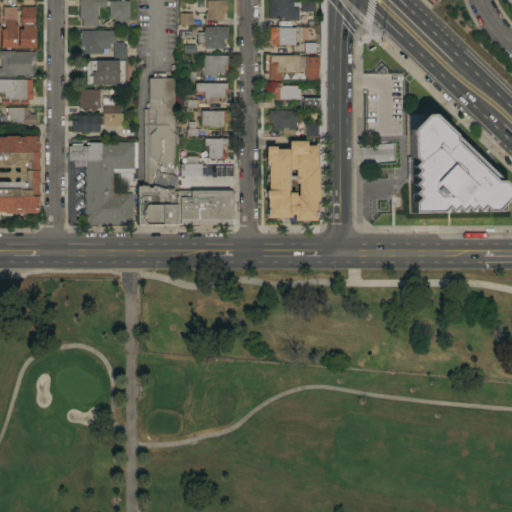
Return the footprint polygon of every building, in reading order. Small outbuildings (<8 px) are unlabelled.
[(96,27),(81,27),(81,19),(78,19),(78,0),(105,0),(105,1),(120,1),(120,0),(123,0),(123,1),(129,1),(128,22),(114,22),(114,18),(108,18),(108,7),(96,7),(96,27)] [(205,0),(226,0),(226,11),(222,11),(222,13),(223,13),(223,17),(221,17),(222,20),(218,20),(219,22),(215,22),(215,20),(204,20),(204,13),(205,13),(205,0)] [(299,12),(299,9),(298,9),(298,21),(285,21),(285,18),(268,18),(268,0),(314,0),(314,12),(299,12)] [(17,48),(17,29),(21,29),(21,24),(19,25),(19,7),(33,7),(33,18),(34,18),(34,48),(17,48)] [(0,48),(0,29),(4,29),(4,25),(1,25),(1,20),(2,20),(2,8),(16,8),(16,48),(0,48)] [(179,14),(192,13),(192,25),(179,25),(179,14)] [(203,49),(203,43),(196,43),(196,32),(203,32),(203,27),(227,27),(227,40),(223,40),(223,49),(203,49)] [(294,45),(288,45),(288,47),(284,47),(284,45),(272,45),(272,40),(269,40),(269,27),(277,27),(277,28),(279,27),(279,28),(294,28),(294,45)] [(102,31),(115,31),(115,44),(111,45),(111,39),(109,39),(109,49),(102,49),(102,54),(83,54),(83,47),(80,47),(80,31),(102,31)] [(183,53),(183,38),(178,38),(178,31),(191,31),(191,38),(194,38),(194,47),(195,47),(196,53),(183,53)] [(127,60),(113,60),(113,46),(114,46),(114,45),(116,45),(116,43),(124,43),(124,46),(126,46),(127,60)] [(0,51),(13,51),(13,52),(34,52),(34,61),(33,61),(33,66),(34,66),(34,75),(14,75),(14,76),(0,76),(0,51)] [(271,55),(271,54),(274,54),(274,56),(276,56),(276,54),(279,54),(279,56),(293,56),(293,53),(296,53),(296,56),(299,56),(298,73),(297,73),(297,75),(294,75),(294,73),(291,73),(291,74),(284,74),(284,73),(281,73),(281,80),(268,80),(268,63),(269,63),(269,55),(271,55)] [(226,55),(226,57),(227,57),(227,63),(226,63),(226,68),(223,68),(224,74),(222,74),(222,75),(220,75),(220,73),(218,73),(218,75),(216,75),(216,76),(213,76),(213,77),(210,77),(210,76),(202,76),(202,75),(201,75),(201,67),(199,67),(199,58),(202,58),(202,56),(226,55)] [(318,80),(304,80),(304,70),(300,70),(300,57),(318,57),(318,80)] [(124,61),(124,85),(85,85),(85,61),(124,61)] [(187,72),(195,72),(195,81),(187,81),(187,72)] [(148,78),(147,186),(150,186),(173,190),(174,79),(148,78)] [(0,80),(31,80),(31,100),(7,100),(7,98),(3,98),(3,93),(0,93),(0,80)] [(227,83),(227,94),(224,94),(224,99),(210,99),(210,100),(203,100),(203,95),(196,95),(196,92),(194,92),(194,83),(227,83)] [(296,85),(296,89),(299,89),(299,100),(273,101),(273,92),(269,93),(269,83),(280,83),(280,86),(296,85)] [(99,108),(78,109),(78,102),(76,103),(76,96),(78,96),(78,90),(98,90),(99,108)] [(113,98),(113,106),(121,105),(121,114),(103,114),(93,114),(93,109),(102,109),(102,99),(113,98)] [(300,99),(319,99),(319,109),(300,109),(300,99)] [(176,100),(198,100),(198,108),(176,108),(176,100)] [(35,115),(35,125),(5,124),(6,112),(4,112),(4,109),(6,109),(6,108),(29,108),(29,115),(35,115)] [(200,111),(227,111),(227,118),(223,118),(223,128),(207,128),(207,127),(200,127),(200,111)] [(294,111),(294,130),(294,136),(282,136),(282,131),(272,131),(272,124),(269,124),(269,119),(268,119),(268,111),(294,111)] [(103,127),(103,114),(121,114),(123,114),(123,127),(103,127)] [(422,115),(429,114),(451,135),(506,189),(506,196),(492,211),(483,212),(478,207),(474,212),(469,207),(465,212),(460,208),(456,213),(451,208),(447,213),(442,208),(437,213),(409,213),(409,202),(413,198),(408,194),(413,189),(408,184),(412,180),(408,175),(412,171),(408,166),(412,162),(408,157),(407,130),(422,115)] [(98,133),(71,132),(71,115),(99,115),(99,116),(98,133)] [(306,136),(305,124),(314,124),(314,136),(306,136)] [(0,138),(4,138),(4,136),(16,136),(16,137),(21,137),(21,136),(34,136),(34,137),(36,137),(36,144),(38,144),(38,149),(36,149),(36,153),(38,153),(38,158),(37,158),(37,167),(38,167),(38,171),(37,171),(37,179),(39,179),(39,183),(36,183),(36,192),(38,192),(38,197),(36,197),(37,214),(21,214),(21,212),(16,212),(16,214),(3,214),(3,212),(0,212),(0,138)] [(227,139),(227,146),(221,146),(221,152),(224,153),(224,159),(207,159),(207,146),(203,146),(203,139),(227,139)] [(317,201),(315,201),(315,221),(306,221),(306,223),(301,223),(301,221),(293,221),(293,215),(290,215),(290,218),(280,218),(280,220),(275,220),(275,218),(266,218),(266,199),(265,199),(265,191),(267,191),(267,181),(265,181),(265,175),(267,175),(267,168),(266,168),(266,163),(265,163),(265,147),(274,147),(274,149),(287,149),(287,141),(305,141),(305,146),(316,146),(316,167),(317,167),(317,201)] [(131,225),(85,225),(84,161),(67,161),(67,147),(71,147),(71,144),(81,144),(81,146),(85,146),(85,143),(100,143),(100,142),(133,142),(133,143),(136,143),(136,168),(133,168),(133,173),(112,173),(112,194),(131,194),(131,225)] [(201,164),(201,177),(179,177),(179,164),(186,164),(186,157),(198,157),(198,164),(201,164)] [(136,186),(136,224),(141,225),(176,226),(176,191),(173,190),(150,186),(147,186),(142,186),(136,186)] [(177,192),(231,191),(232,222),(231,222),(231,225),(210,226),(210,227),(197,228),(197,225),(179,226),(179,224),(177,225),(177,192)]
